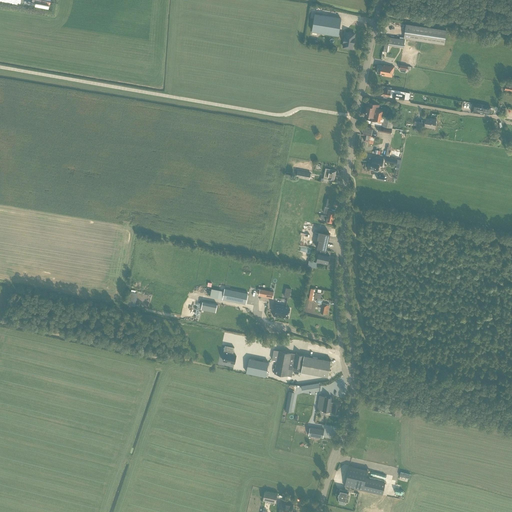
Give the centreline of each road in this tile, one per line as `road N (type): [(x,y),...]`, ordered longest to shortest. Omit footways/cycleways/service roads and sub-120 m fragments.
road 1 (track): [(0,66),(280,115),(304,108),(356,116)]
road 2 (tertiary): [(343,246),(346,169),(380,0)]
road 3 (unclassified): [(354,379),(341,358),(335,271),(343,246)]
road 4 (tertiary): [(319,511),(354,379)]
road 5 (tertiary): [(354,379),(343,246)]
